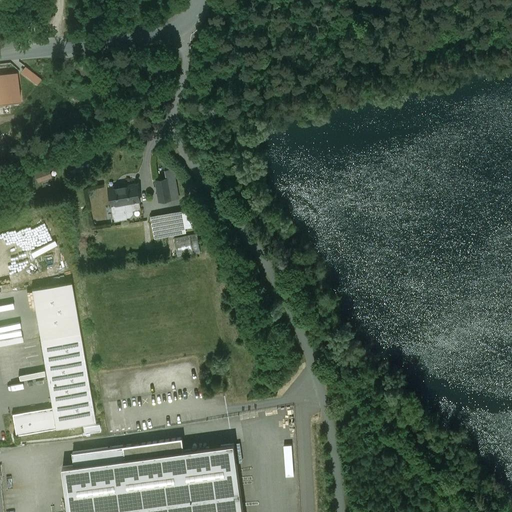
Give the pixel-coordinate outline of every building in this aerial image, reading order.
[(0,102),(20,100),(17,74),(0,76),(0,102)] [(166,179),(155,180),(159,201),(178,198),(173,169),(165,171),(166,179)] [(137,184),(109,189),(114,221),(126,219),(126,217),(124,204),(138,201),(140,201),(137,184)] [(138,201),(124,204),(126,217),(130,217),(133,214),(132,210),(140,209),(138,201)] [(182,211),(151,216),(155,238),(186,232),(182,211)] [(197,234),(174,238),(177,256),(200,252),(197,234)] [(52,407),(55,427),(95,421),(71,282),(31,289),(52,407)] [(125,425),(119,390),(107,392),(113,427),(125,425)] [(16,434),(55,427),(52,407),(12,414),(16,434)] [(74,465),(63,466),(69,511),(243,511),(234,443),(184,450),(183,437),(73,452),(74,465)]
